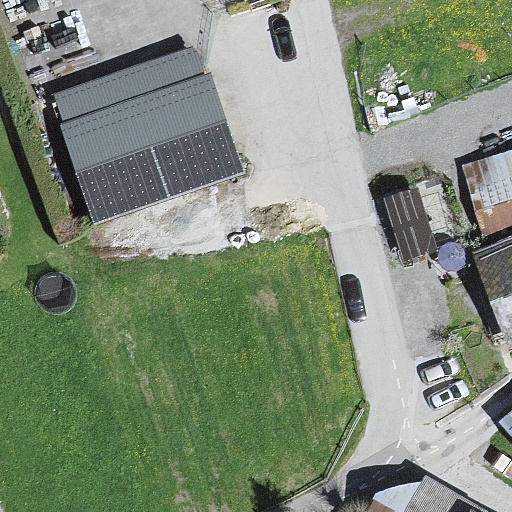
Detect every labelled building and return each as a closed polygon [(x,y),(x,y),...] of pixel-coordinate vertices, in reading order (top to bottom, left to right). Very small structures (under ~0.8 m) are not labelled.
[(199,0),(202,11),(240,0),(199,0)] [(202,63),(61,116),(105,232),(245,180),(202,63)] [(511,156),(459,174),(481,237),(511,226),(511,156)] [(511,247),(477,262),(510,341),(511,340),(511,247)] [(511,409),(498,421),(511,437),(511,409)]
